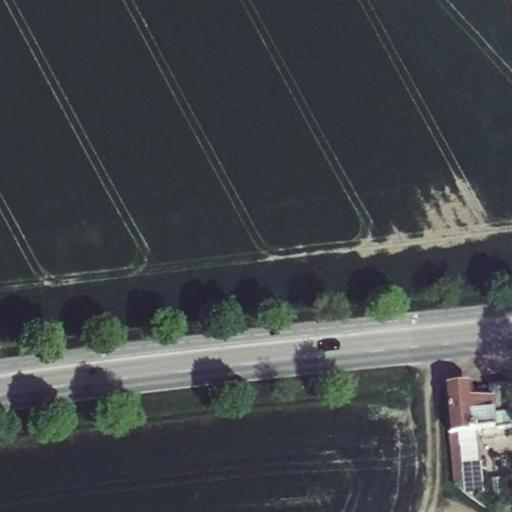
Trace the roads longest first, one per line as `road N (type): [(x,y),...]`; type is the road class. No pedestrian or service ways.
road 1 (primary): [(0,395),(511,338)]
road 2 (track): [(428,511),(432,345)]
